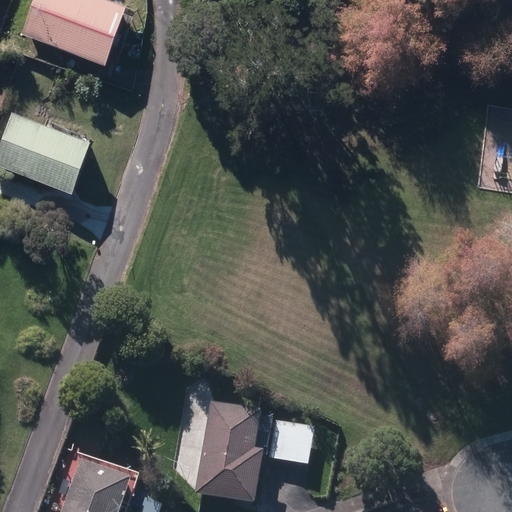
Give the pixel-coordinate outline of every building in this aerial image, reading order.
[(34,0),(23,34),(106,64),(128,3),(117,0),(34,0)] [(0,148),(0,165),(74,191),(92,139),(13,111),(0,148)] [(197,496),(256,506),(265,451),(268,451),(274,419),(262,417),(262,413),(212,405),(197,496)] [(271,461),(310,467),(315,430),(276,424),(271,461)] [(62,511),(120,511),(132,480),(95,467),(96,463),(82,458),(62,511)]
